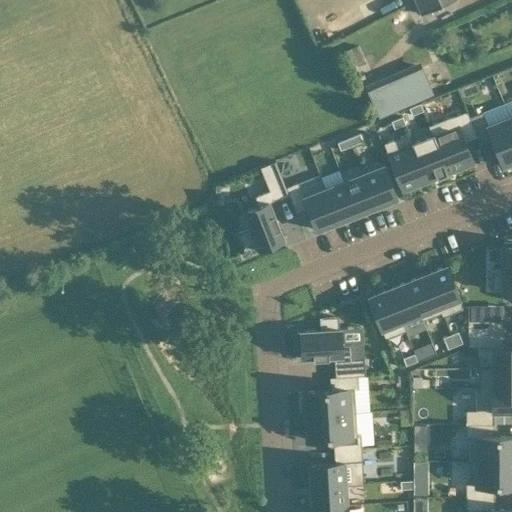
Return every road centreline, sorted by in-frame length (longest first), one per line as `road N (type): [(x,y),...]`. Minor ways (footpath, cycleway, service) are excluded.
road 1 (residential): [(265,291),(511,190)]
road 2 (residential): [(276,511),(265,291)]
